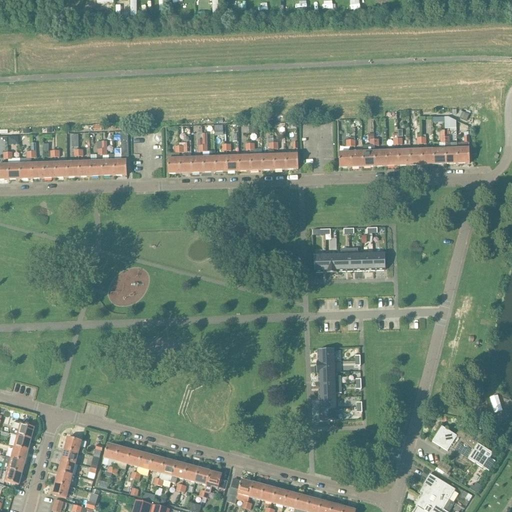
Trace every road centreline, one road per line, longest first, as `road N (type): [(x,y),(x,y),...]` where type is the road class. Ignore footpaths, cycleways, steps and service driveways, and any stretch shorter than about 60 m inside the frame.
road 1 (residential): [(0,191),(462,174),(481,187)]
road 2 (residential): [(394,505),(54,412)]
road 3 (residential): [(394,505),(443,312)]
road 4 (residential): [(443,312),(481,187)]
road 5 (residential): [(315,315),(443,312)]
